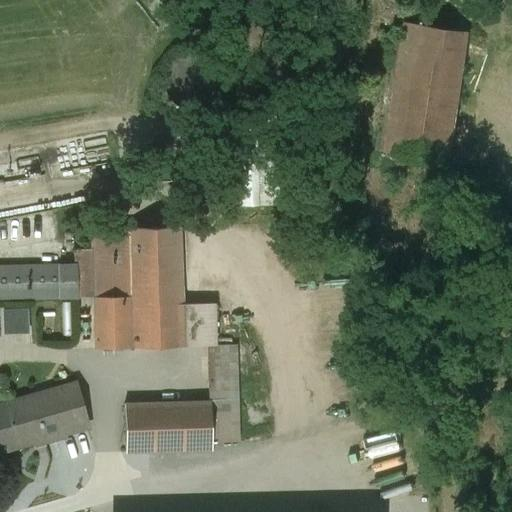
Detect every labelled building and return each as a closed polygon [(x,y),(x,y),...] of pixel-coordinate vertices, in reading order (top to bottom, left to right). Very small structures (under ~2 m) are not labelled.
[(468,31),(402,20),(383,153),(449,162),(468,31)] [(201,50),(191,50),(182,52),(174,57),(167,64),(164,73),(163,83),(166,94),(172,102),(181,108),(191,111),(202,110),(211,105),(219,97),(223,88),(224,78),(222,69),(217,61),(210,54),(201,50)] [(275,112),(230,114),(233,204),(275,205),(275,112)] [(180,226),(93,228),(96,348),(183,346),(180,226)] [(0,299),(77,298),(76,263),(0,265),(0,299)] [(67,300),(67,332),(75,332),(75,300),(67,300)] [(8,331),(35,330),(34,307),(7,308),(8,331)] [(208,402),(127,403),(128,451),(210,450),(210,441),(236,441),(235,345),(208,345),(208,402)] [(76,384),(0,405),(0,450),(44,438),(45,441),(67,434),(66,432),(88,426),(76,384)] [(384,452),(415,445),(413,435),(401,438),(398,428),(379,432),(384,452)]
